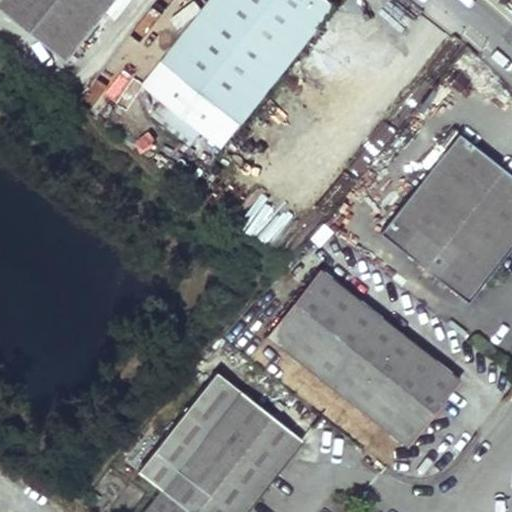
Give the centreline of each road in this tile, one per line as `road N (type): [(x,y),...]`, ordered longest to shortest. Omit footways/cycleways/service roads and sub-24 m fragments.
road 1 (unknown): [(455,511),(391,473),(360,469),(316,485),(295,511)]
road 2 (unknown): [(511,354),(375,249)]
